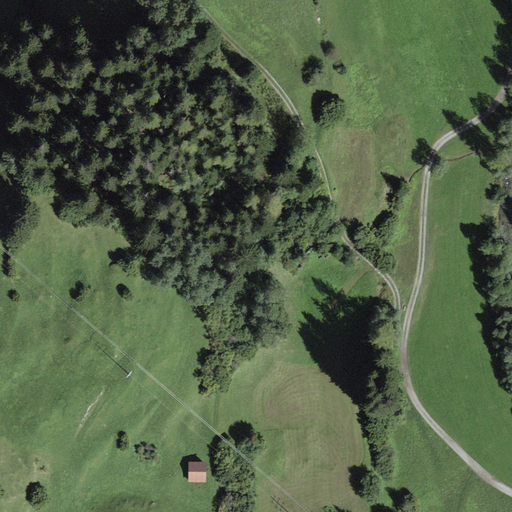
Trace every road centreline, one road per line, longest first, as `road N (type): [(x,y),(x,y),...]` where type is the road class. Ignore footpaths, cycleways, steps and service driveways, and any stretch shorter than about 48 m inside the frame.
road 1 (track): [(511,69),(496,104),(431,154),(403,354),(421,410),(511,493)]
road 2 (track): [(404,325),(391,281),(344,240),(323,167),(289,101),(187,0)]
